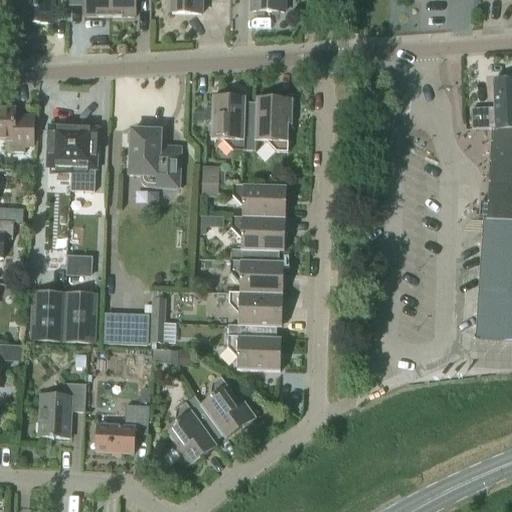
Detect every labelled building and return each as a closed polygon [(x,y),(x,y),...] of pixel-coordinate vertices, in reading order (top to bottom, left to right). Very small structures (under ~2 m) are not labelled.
[(22,0),(22,25),(51,25),(51,4),(53,4),(53,0),(22,0)] [(72,0),(72,7),(83,7),(83,20),(110,20),(109,0),(72,0)] [(109,0),(110,20),(135,21),(135,0),(109,0)] [(171,0),(171,16),(201,17),(201,0),(171,0)] [(283,14),(283,0),(251,0),(252,14),(283,14)] [(494,110),(471,111),(472,131),(487,130),(487,131),(492,130),(511,129),(511,81),(493,82),(494,110)] [(253,125),(254,105),(224,104),(224,99),(212,99),(211,142),(223,143),(233,153),(243,153),(244,125),(253,125)] [(276,106),(254,105),(253,125),(244,125),(243,153),(255,153),(255,143),(266,144),(276,154),(287,154),(288,127),(292,127),(293,101),(277,100),(276,106)] [(0,109),(0,141),(5,142),(5,154),(25,154),(25,150),(34,150),(35,117),(14,117),(15,110),(0,109)] [(49,129),(47,169),(71,170),(73,130),(49,129)] [(483,264),(477,340),(511,342),(511,129),(492,130),(488,184),(487,204),(479,204),(478,220),(486,221),(483,264)] [(71,170),(70,193),(94,194),(95,171),(97,131),(73,130),(71,170)] [(142,179),(141,182),(141,183),(142,185),(142,186),(143,187),(144,188),(145,189),(146,189),(147,189),(157,190),(179,191),(180,151),(166,150),(166,152),(160,152),(161,134),(145,134),(145,131),(135,130),(135,133),(132,133),(132,137),(129,136),(128,146),(131,146),(130,178),(141,179),(142,179)] [(203,169),(202,185),(219,186),(219,169),(203,169)] [(219,186),(202,185),(201,200),(218,201),(219,186)] [(241,220),(285,222),(285,209),(280,209),(281,188),(233,186),(232,198),(242,208),(241,219),(241,220)] [(0,223),(13,224),(23,225),(23,212),(0,211),(0,223)] [(230,251),(230,263),(259,264),(259,253),(279,254),(279,233),(284,233),(285,222),(241,220),(241,219),(232,219),(231,230),(241,240),(240,251),(230,251)] [(203,220),(203,238),(207,238),(207,230),(213,230),(214,220),(203,220)] [(13,224),(0,223),(0,260),(2,261),(3,241),(12,241),(13,224)] [(259,264),(230,263),(230,274),(239,284),(239,295),(239,296),(282,298),(283,285),(277,285),(279,254),(259,253),(259,264)] [(33,295),(30,343),(63,344),(65,296),(33,295)] [(239,296),(239,295),(229,295),(229,306),(238,316),(238,327),(238,328),(256,329),(256,339),(276,340),(277,309),(282,309),(282,298),(239,296)] [(65,296),(63,344),(94,346),(96,298),(65,296)] [(152,301),(151,323),(165,324),(166,301),(152,301)] [(149,318),(105,316),(104,347),(148,349),(149,318)] [(165,324),(151,323),(150,345),(164,346),(165,324)] [(238,328),(238,327),(228,327),(227,350),(237,360),(236,372),(280,374),(280,361),(275,361),(276,340),(256,339),(256,329),(238,328)] [(23,362),(23,348),(7,347),(7,361),(23,362)] [(177,352),(153,351),(153,366),(177,367),(177,353),(177,352)] [(191,354),(177,353),(177,367),(190,368),(191,354)] [(210,400),(201,406),(200,407),(211,421),(201,428),(214,444),(239,426),(242,430),(256,420),(241,398),(237,401),(221,379),(212,386),(210,400)] [(85,415),(86,387),(63,385),(62,397),(41,396),(38,439),(51,440),(51,441),(54,441),(54,440),(69,441),(71,414),(85,415)] [(141,392),(140,408),(126,408),(124,429),(97,427),(95,454),(133,456),(135,436),(148,437),(150,392),(141,392)] [(174,447),(171,449),(161,456),(177,477),(200,461),(197,456),(214,444),(201,428),(211,421),(200,407),(201,406),(195,398),(177,411),(174,425),(164,433),(174,447)]
